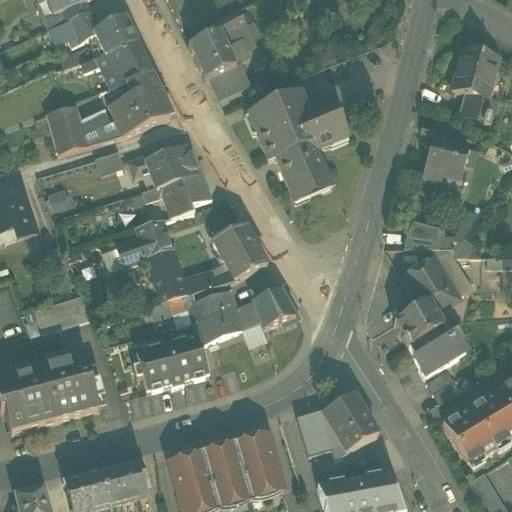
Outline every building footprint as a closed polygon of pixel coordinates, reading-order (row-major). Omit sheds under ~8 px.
[(36,0),(39,6),(46,3),(52,19),(53,20),(76,10),(93,3),(92,0),(36,0)] [(35,7),(42,22),(52,19),(46,3),(39,6),(35,7)] [(42,22),(47,35),(50,34),(66,28),(80,22),(76,10),(53,20),(52,19),(42,22)] [(235,34),(245,29),(240,19),(237,14),(217,23),(222,33),(225,39),(235,34)] [(247,15),(240,19),(245,29),(246,30),(252,26),(247,15)] [(66,28),(72,42),(91,32),(93,37),(100,34),(92,18),(80,22),(66,28)] [(100,34),(93,37),(96,41),(105,60),(121,55),(136,47),(124,22),(100,34)] [(54,53),(69,47),(67,44),(72,42),(66,28),(50,34),(47,35),(54,53)] [(235,34),(245,56),(246,55),(256,50),(246,30),(245,29),(235,34)] [(72,53),(96,41),(93,37),(91,32),(72,42),(67,44),(69,47),(72,53)] [(235,71),(235,69),(218,34),(217,33),(202,39),(203,43),(188,50),(204,86),(205,85),(208,84),(235,71)] [(222,33),(218,34),(235,69),(250,63),(246,55),(245,56),(235,34),(225,39),(222,33)] [(110,94),(125,89),(152,79),(136,47),(121,55),(105,60),(96,64),(110,94)] [(470,101),(490,107),(490,105),(502,67),(466,56),(461,72),(459,72),(452,96),(463,99),(470,101)] [(60,64),(64,74),(70,73),(79,70),(75,58),(60,64)] [(239,69),(235,71),(208,84),(217,105),(249,92),(239,69)] [(107,113),(114,127),(164,105),(152,79),(125,89),(127,94),(131,101),(113,110),(107,113)] [(109,102),(113,110),(131,101),(127,94),(109,102)] [(305,195),(308,203),(331,193),(315,156),(330,150),(328,146),(345,139),(330,104),(306,114),(299,97),(250,118),(257,137),(256,138),(268,166),(275,163),(291,201),(305,195)] [(470,101),(463,99),(457,122),(490,132),(493,123),(466,116),(470,101)] [(466,116),(493,123),(498,107),(490,105),(490,107),(470,101),(466,116)] [(102,103),(76,112),(80,127),(105,117),(106,116),(102,103)] [(172,120),(164,105),(114,127),(122,142),(172,120)] [(87,152),(80,127),(76,112),(46,121),(58,160),(87,152)] [(80,127),(87,152),(122,142),(114,127),(109,129),(105,117),(80,127)] [(421,184),(461,194),(466,175),(462,174),(468,153),(432,143),(421,184)] [(189,149),(159,161),(145,166),(150,178),(156,194),(160,193),(201,179),(189,149)] [(133,185),(150,178),(145,166),(159,161),(156,156),(126,167),(133,185)] [(95,164),(101,182),(123,175),(118,157),(95,164)] [(201,179),(160,193),(163,202),(170,224),(193,217),(191,210),(211,204),(201,179)] [(0,216),(26,204),(20,186),(0,192),(0,216)] [(145,208),(163,202),(160,193),(156,194),(142,199),(145,208)] [(49,202),(54,216),(62,213),(56,199),(49,202)] [(37,237),(26,204),(0,216),(0,238),(15,234),(18,243),(36,237),(37,237)] [(122,273),(146,265),(146,264),(171,256),(161,226),(136,234),(139,242),(137,246),(115,253),(122,273)] [(426,255),(438,255),(438,234),(409,226),(402,255),(426,255)] [(212,246),(228,275),(235,287),(267,272),(244,231),(212,246)] [(0,248),(0,249),(18,243),(15,234),(0,238),(0,248)] [(438,234),(438,255),(444,255),(454,255),(463,243),(455,237),(453,241),(444,241),(444,234),(438,234)] [(473,251),(463,243),(454,255),(448,262),(480,262),(479,250),(473,251)] [(45,252),(52,274),(63,271),(56,249),(45,252)] [(122,273),(115,253),(100,258),(107,278),(122,273)] [(433,265),(456,304),(468,296),(448,262),(444,255),(438,255),(426,255),(433,265)] [(167,307),(187,301),(182,287),(171,256),(146,264),(146,265),(161,309),(167,307)] [(486,273),(511,272),(511,261),(486,262),(486,273)] [(428,308),(436,320),(458,307),(456,304),(433,265),(402,284),(419,313),(428,308)] [(71,295),(63,271),(52,274),(60,299),(71,295)] [(214,277),(182,287),(187,301),(191,300),(235,287),(228,275),(215,279),(214,277)] [(280,296),(252,307),(260,329),(263,336),(295,323),(280,296)] [(230,297),(193,309),(186,311),(187,314),(192,329),(236,314),(230,297)] [(171,319),(187,314),(186,311),(193,309),(191,300),(187,301),(167,307),(170,319),(171,319)] [(35,315),(42,340),(92,324),(82,301),(35,315)] [(170,319),(167,307),(161,309),(148,312),(152,325),(170,319)] [(243,335),(260,329),(252,307),(236,314),(243,335)] [(393,329),(408,354),(443,332),(436,320),(428,308),(419,313),(393,329)] [(192,329),(187,314),(171,319),(176,334),(192,329)] [(196,343),(199,352),(241,336),(243,335),(236,314),(192,329),(196,343)] [(263,336),(260,329),(243,335),(241,336),(248,354),(267,347),(263,336)] [(443,332),(408,354),(415,366),(450,344),(443,332)] [(141,383),(145,398),(170,392),(171,393),(183,390),(182,389),(208,382),(199,353),(199,352),(196,343),(185,346),(183,340),(171,343),(172,349),(159,353),(158,347),(145,350),(147,356),(135,359),(138,370),(132,372),(135,384),(141,383)] [(450,344),(415,366),(419,372),(417,374),(423,384),(464,359),(454,342),(450,344)] [(98,415),(91,386),(78,390),(76,383),(71,364),(39,372),(57,425),(98,415)] [(10,438),(57,425),(39,372),(0,382),(0,413),(4,413),(10,438)] [(425,389),(431,399),(452,386),(446,376),(425,389)] [(89,379),(76,383),(78,390),(91,386),(89,379)] [(458,397),(452,386),(431,399),(438,409),(458,397)] [(511,445),(511,388),(483,407),(481,404),(467,412),(469,415),(457,422),(455,420),(442,428),(467,468),(480,460),(482,464),(495,455),(493,452),(505,445),(507,448),(511,445)] [(353,401),(322,419),(347,459),(377,441),(353,401)] [(346,460),(347,459),(322,419),(321,416),(295,424),(308,463),(332,456),(335,466),(345,459),(346,460)] [(266,440),(234,449),(249,502),(282,493),(266,440)] [(234,449),(202,458),(217,511),(249,502),(234,449)] [(181,511),(213,511),(217,511),(202,458),(169,467),(181,511)] [(109,511),(139,511),(138,507),(146,505),(142,488),(146,487),(141,468),(101,478),(109,511)] [(465,487),(471,497),(489,486),(483,476),(465,487)] [(63,488),(69,511),(109,511),(101,478),(63,488)] [(401,511),(386,480),(316,492),(322,511),(401,511)] [(471,497),(477,507),(495,496),(489,486),(471,497)] [(47,511),(43,493),(15,500),(18,511),(12,511),(47,511)] [(282,493),(249,502),(250,506),(283,497),(282,493)] [(477,507),(480,511),(490,511),(501,505),(495,496),(477,507)] [(216,511),(229,511),(250,506),(249,502),(217,511),(216,511)]
